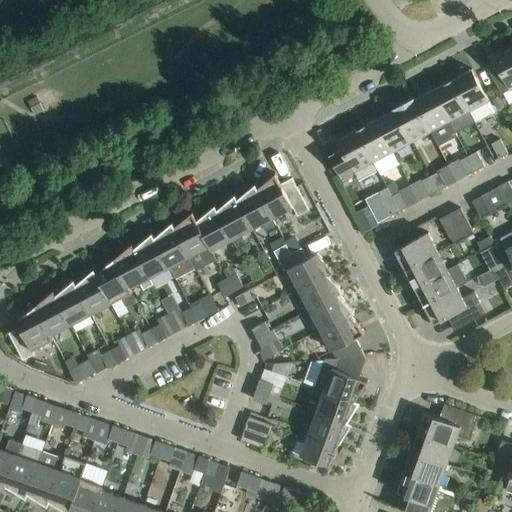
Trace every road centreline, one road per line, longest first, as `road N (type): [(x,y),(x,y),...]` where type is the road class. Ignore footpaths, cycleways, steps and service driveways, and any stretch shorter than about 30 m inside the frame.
road 1 (residential): [(0,358),(24,378),(360,497)]
road 2 (residential): [(286,113),(0,267)]
road 3 (residential): [(286,113),(423,368)]
road 4 (residential): [(360,497),(401,392),(423,368)]
road 5 (residential): [(410,48),(286,113)]
